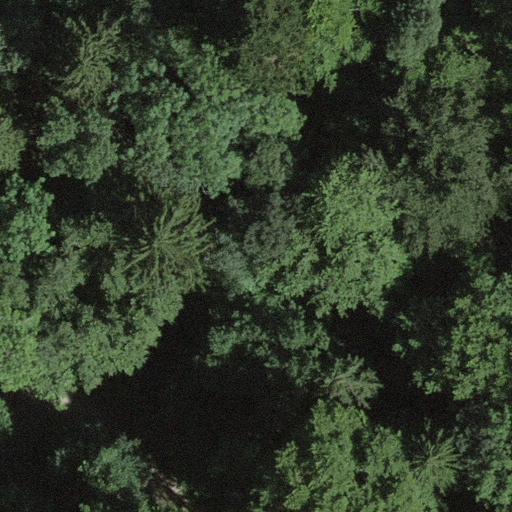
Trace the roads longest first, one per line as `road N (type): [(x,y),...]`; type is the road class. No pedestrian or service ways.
road 1 (track): [(0,312),(228,511)]
road 2 (track): [(0,377),(48,511)]
